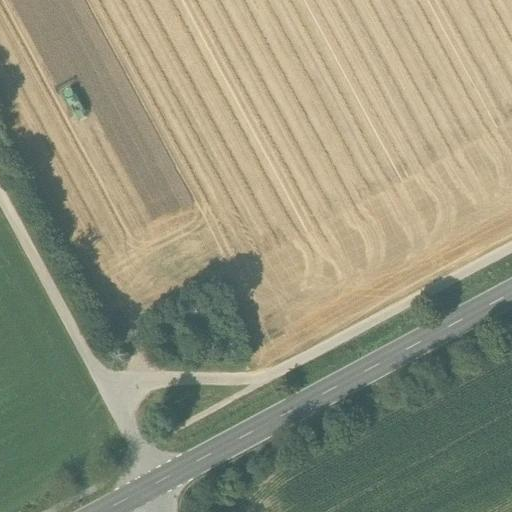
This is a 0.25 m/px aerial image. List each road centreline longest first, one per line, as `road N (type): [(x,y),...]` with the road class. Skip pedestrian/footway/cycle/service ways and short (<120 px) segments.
road 1 (track): [(511,247),(265,381),(165,379),(107,396),(153,484)]
road 2 (secondary): [(101,511),(511,292)]
road 3 (track): [(107,396),(0,197)]
